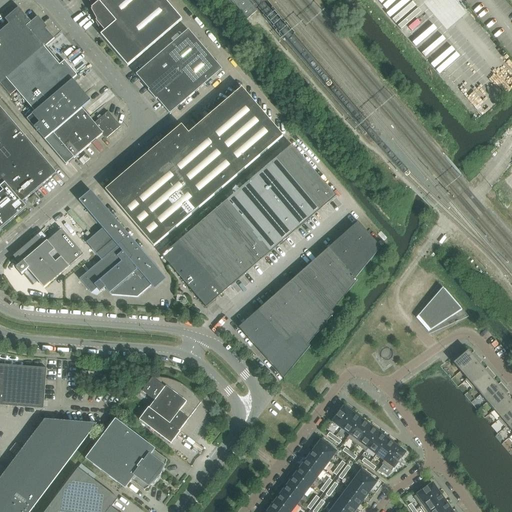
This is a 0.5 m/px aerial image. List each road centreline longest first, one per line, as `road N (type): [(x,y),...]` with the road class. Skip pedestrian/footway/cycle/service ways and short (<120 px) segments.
road 1 (unclassified): [(0,252),(130,140),(141,121),(130,96),(45,0)]
road 2 (unclassified): [(198,337),(353,204)]
road 3 (unclassified): [(198,337),(0,309)]
road 4 (unclassified): [(0,331),(189,356)]
road 5 (residential): [(245,511),(352,373)]
road 6 (residential): [(511,382),(461,334),(386,385)]
road 7 (unclassified): [(236,436),(254,411),(255,393),(218,347),(198,337)]
